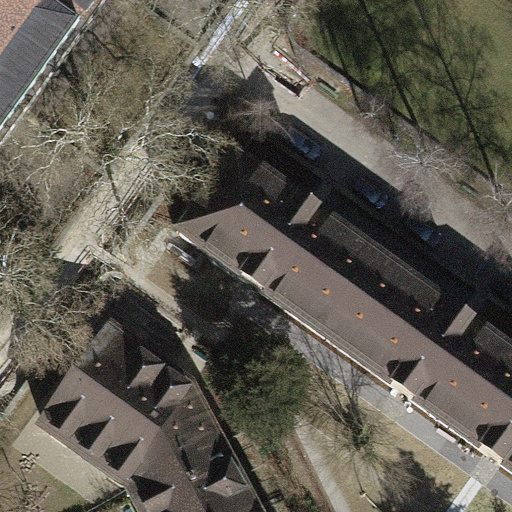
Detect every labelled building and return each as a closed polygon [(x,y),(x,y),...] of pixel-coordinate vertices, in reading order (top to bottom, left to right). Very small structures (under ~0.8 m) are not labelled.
[(0,0),(0,151),(107,0),(0,0)] [(405,0),(370,0),(341,39),(376,66),(419,10),(405,0)] [(176,234),(327,342),(385,262),(233,154),(176,234)] [(327,342),(418,406),(475,328),(385,262),(327,342)] [(418,406),(511,473),(511,354),(475,328),(418,406)] [(43,423),(132,488),(215,445),(187,390),(108,335),(43,423)] [(250,511),(215,445),(132,488),(144,511),(250,511)]
